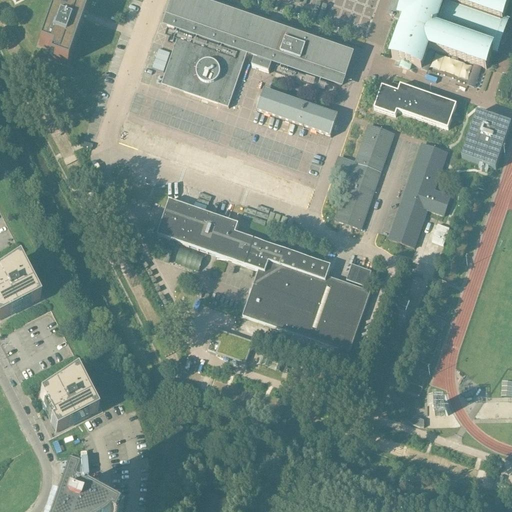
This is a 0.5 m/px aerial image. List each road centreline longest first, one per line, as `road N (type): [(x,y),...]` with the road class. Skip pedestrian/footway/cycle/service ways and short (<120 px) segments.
road 1 (unknown): [(126,78),(334,156)]
road 2 (residential): [(36,511),(47,476),(42,447),(0,371)]
